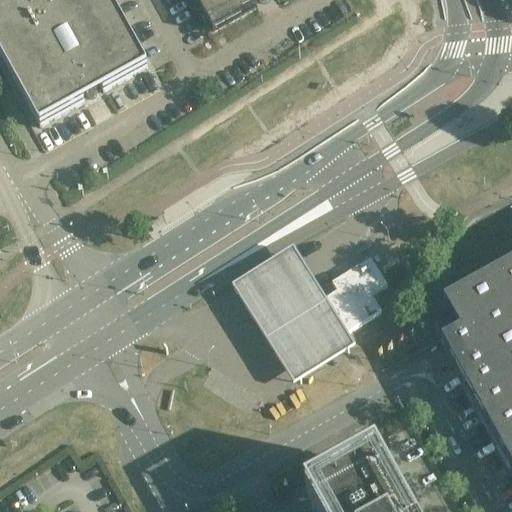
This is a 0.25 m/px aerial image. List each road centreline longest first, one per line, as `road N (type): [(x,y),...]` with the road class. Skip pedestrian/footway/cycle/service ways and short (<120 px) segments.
road 1 (tertiary): [(437,76),(91,298)]
road 2 (tertiary): [(193,286),(210,266),(457,108),(484,84),(494,61)]
road 3 (unclassified): [(193,286),(218,280),(511,118)]
road 4 (unclassified): [(164,458),(182,480),(208,486),(388,387)]
road 5 (unclassified): [(13,185),(12,213),(56,320)]
road 6 (unclassified): [(91,298),(36,198),(13,185)]
road 7 (unclassified): [(164,458),(166,445),(112,337)]
road 8 (unclassified): [(80,358),(164,458)]
